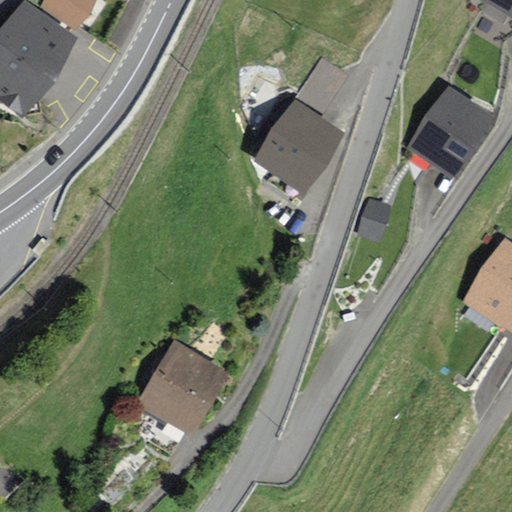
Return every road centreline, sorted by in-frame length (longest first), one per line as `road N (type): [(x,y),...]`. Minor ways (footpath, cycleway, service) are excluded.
road 1 (residential): [(511,118),(323,389),(286,458),(276,468),(244,465)]
road 2 (residential): [(408,0),(317,284)]
road 3 (residential): [(139,511),(221,421),(295,286),(317,284)]
road 4 (secondary): [(0,212),(99,124),(171,0)]
road 5 (residential): [(317,284),(244,465)]
road 6 (residential): [(434,511),(511,391)]
